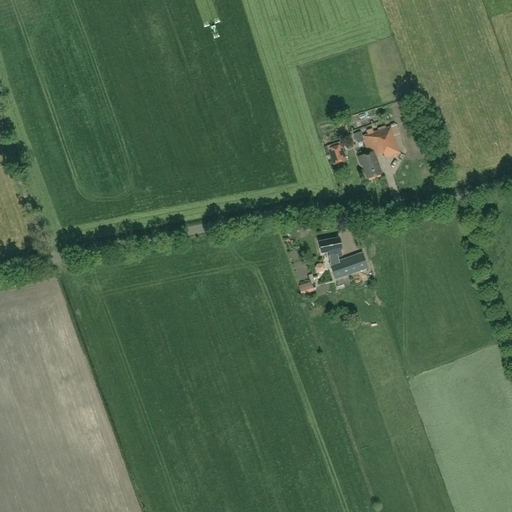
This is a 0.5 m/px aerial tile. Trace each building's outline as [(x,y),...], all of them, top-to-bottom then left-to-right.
[(361,137),(367,153),(357,156),(360,165),(362,164),(366,178),(381,173),(375,156),(382,153),(384,158),(400,153),(391,126),(361,137)] [(328,148),(333,165),(346,161),(341,144),(328,148)] [(397,158),(401,161),(405,154),(401,151),(397,158)] [(337,257),(342,256),(338,238),(318,242),(320,253),(330,251),(332,264),(330,264),(335,279),(368,268),(363,253),(343,260),(338,261),(337,257)] [(320,263),(317,264),(315,267),(316,270),(319,272),(322,272),(324,268),(324,265),(320,263)] [(310,283),(299,286),(302,294),(313,291),(310,283)]
